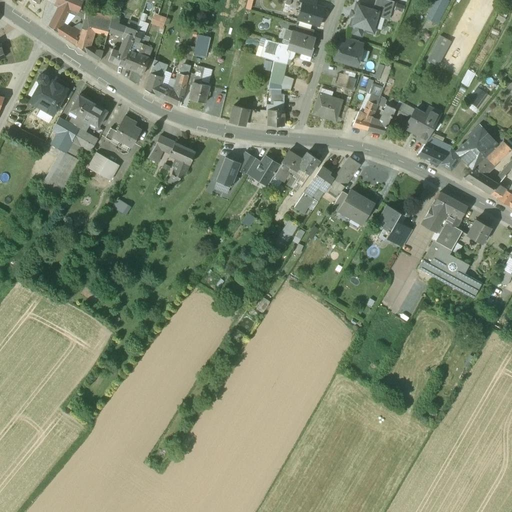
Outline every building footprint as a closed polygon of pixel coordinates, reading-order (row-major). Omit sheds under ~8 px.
[(57,0),(55,5),(59,6),(68,10),(69,7),(78,11),(82,0),(57,0)] [(394,2),(388,0),(375,0),(373,8),(380,10),(378,17),(388,20),(394,2)] [(434,0),(426,18),(439,24),(449,0),(434,0)] [(315,6),(303,2),(302,3),(298,19),(318,25),(323,8),(315,6)] [(373,8),(356,3),(349,26),(354,27),(352,33),(361,36),(362,30),(373,33),(378,17),(380,10),(373,8)] [(427,7),(418,4),(416,9),(424,13),(427,7)] [(68,10),(59,6),(48,27),(60,35),(66,26),(61,24),(68,10)] [(84,22),(81,31),(93,31),(94,27),(108,31),(112,18),(85,10),(84,22)] [(154,13),(150,23),(163,27),(166,17),(154,13)] [(108,31),(115,34),(119,25),(116,24),(118,20),(112,18),(108,31)] [(136,31),(119,25),(115,34),(124,37),(132,40),(136,31)] [(313,30),(297,25),(295,32),(311,37),(313,30)] [(74,28),(71,30),(67,39),(75,44),(80,31),(74,28)] [(76,47),(86,53),(93,31),(81,31),(76,47)] [(295,32),(292,31),(287,49),(295,52),(310,56),(312,48),(311,48),(314,38),(311,37),(295,32)] [(209,37),(198,34),(193,54),(205,56),(209,37)] [(426,60),(439,67),(452,41),(439,34),(426,60)] [(363,43),(346,38),(344,44),(358,48),(358,49),(361,50),(363,43)] [(277,43),(268,40),(262,58),(274,61),(277,43)] [(122,41),(117,55),(113,53),(110,61),(123,66),(129,50),(131,45),(122,41)] [(143,44),(138,42),(134,52),(139,54),(143,44)] [(287,45),(277,43),(274,61),(271,72),(283,75),(284,75),(286,64),(289,65),(290,64),(291,61),(290,60),(287,59),(289,51),(286,51),(286,49),(287,45)] [(344,44),(339,43),(334,59),(354,65),(357,64),(358,59),(357,57),(356,57),(358,49),(358,48),(344,44)] [(98,49),(95,50),(92,57),(99,61),(102,54),(104,45),(100,44),(98,49)] [(95,50),(88,46),(86,53),(92,57),(95,50)] [(287,49),(286,49),(286,51),(289,51),(287,59),(290,60),(294,57),(295,52),(287,49)] [(134,52),(129,50),(123,66),(133,70),(139,54),(134,52)] [(139,54),(133,70),(142,74),(149,58),(139,54)] [(167,65),(154,60),(150,73),(162,78),(167,65)] [(196,71),(193,83),(199,85),(204,68),(197,66),(196,71)] [(390,68),(384,66),(379,81),(385,83),(390,68)] [(196,71),(190,69),(189,73),(188,76),(186,84),(192,85),(193,83),(196,71)] [(355,72),(345,69),(343,74),(354,77),(355,72)] [(467,70),(461,83),(468,86),(475,73),(467,70)] [(283,75),(271,72),(269,81),(280,84),(283,75)] [(162,78),(150,73),(148,80),(159,85),(162,78)] [(53,85),(47,81),(47,80),(46,76),(43,74),(39,75),(37,79),(38,82),(39,83),(29,101),(41,108),(43,105),(55,112),(67,90),(55,82),(53,85)] [(180,74),(174,93),(180,96),(183,97),(186,84),(188,76),(180,74)] [(159,85),(148,80),(145,90),(155,95),(159,85)] [(369,80),(365,92),(369,93),(373,81),(369,80)] [(199,85),(193,83),(192,85),(189,99),(205,103),(209,87),(199,85)] [(174,93),(159,85),(155,95),(177,105),(180,96),(174,93)] [(333,92),(321,88),(319,94),(331,98),(333,92)] [(468,101),(478,110),(490,97),(480,88),(468,101)] [(331,98),(319,94),(313,114),(335,120),(341,101),(331,98)] [(379,98),(371,94),(362,113),(358,112),(352,126),(366,130),(370,121),(377,105),(379,98)] [(92,103),(78,95),(70,111),(77,115),(84,119),(92,103)] [(395,104),(386,100),(383,109),(384,109),(382,113),(389,117),(395,104)] [(281,102),(271,102),(270,104),(266,104),(266,113),(268,113),(268,114),(268,125),(284,125),(284,111),(281,111),(281,102)] [(107,111),(92,103),(84,119),(90,122),(98,127),(107,111)] [(249,109),(233,106),(229,121),(245,125),(246,122),(249,109)] [(425,115),(414,109),(404,128),(418,135),(417,138),(425,143),(441,114),(429,108),(425,115)] [(261,112),(249,109),(246,122),(260,124),(261,112)] [(389,117),(382,113),(377,123),(370,121),(366,130),(382,133),(389,117)] [(136,122),(124,116),(116,130),(113,136),(114,136),(131,146),(140,130),(134,126),(136,122)] [(59,117),(52,129),(57,132),(57,133),(63,124),(64,120),(59,117)] [(30,123),(22,119),(18,125),(27,130),(30,123)] [(90,122),(84,119),(76,131),(83,135),(85,132),(90,122)] [(76,131),(63,124),(57,133),(57,132),(50,144),(56,148),(61,151),(64,153),(65,152),(76,131)] [(471,138),(456,152),(461,157),(472,169),(485,157),(498,146),(479,126),(468,135),(471,138)] [(111,127),(105,137),(111,140),(114,136),(113,136),(116,130),(111,127)] [(83,135),(76,131),(65,152),(73,157),(80,145),(85,148),(92,136),(85,132),(83,135)] [(97,139),(92,136),(85,148),(91,151),(97,139)] [(167,140),(159,136),(155,146),(163,150),(167,140)] [(194,152),(167,140),(163,150),(178,157),(177,159),(188,164),(189,165),(194,152)] [(498,146),(485,157),(493,165),(511,148),(503,141),(498,146)] [(155,146),(147,158),(151,160),(152,159),(157,162),(163,150),(155,146)] [(444,156),(423,147),(417,155),(438,165),(444,156)] [(455,152),(450,151),(449,150),(444,156),(438,165),(450,171),(461,157),(456,152),(455,152)] [(73,157),(65,152),(64,153),(61,151),(41,185),(59,195),(79,160),(73,157)] [(280,166),(274,175),(282,180),(293,165),(292,164),(297,157),(288,151),(280,166)] [(255,158),(245,152),(238,162),(240,163),(237,170),(246,174),(255,158)] [(307,152),(297,167),(298,168),(309,175),(319,160),(307,152)] [(118,165),(97,153),(88,168),(109,180),(118,165)] [(280,166),(265,156),(261,162),(252,176),(253,176),(267,185),(274,175),(280,166)] [(238,162),(225,157),(216,181),(231,187),(237,170),(240,163),(238,162)] [(472,169),(463,177),(473,183),(482,175),(493,165),(485,157),(472,169)] [(255,158),(246,174),(252,178),(253,176),(252,176),(261,162),(255,158)] [(350,158),(335,180),(344,186),(359,164),(350,158)] [(188,164),(177,159),(174,165),(175,166),(174,170),(171,175),(179,178),(184,171),(184,170),(185,171),(188,164)] [(511,159),(499,175),(503,178),(505,175),(511,168),(511,167),(511,159)] [(309,175),(298,168),(292,177),(295,179),(294,181),(301,186),(309,175)] [(320,170),(311,182),(322,190),(331,178),(325,174),(326,173),(322,170),(322,171),(320,170)] [(171,175),(167,182),(174,186),(179,178),(171,175)] [(480,188),(488,179),(482,175),(473,183),(480,188)] [(292,177),(287,185),(291,188),(294,181),(295,179),(292,177)] [(488,179),(480,188),(490,194),(497,184),(488,179)] [(344,186),(335,180),(331,186),(340,191),(344,186)] [(301,186),(294,181),(291,188),(297,192),(301,186)] [(322,190),(311,182),(307,188),(310,190),(307,195),(316,200),(323,190),(322,190)] [(508,192),(497,184),(490,194),(502,202),(508,192)] [(511,185),(508,192),(502,202),(509,207),(511,202),(511,185)] [(340,191),(331,186),(328,189),(337,195),(340,191)] [(347,195),(338,210),(338,211),(340,209),(351,215),(349,217),(350,217),(362,197),(350,190),(347,195)] [(342,191),(332,207),(338,210),(347,195),(342,191)] [(467,207),(439,192),(433,204),(439,208),(460,219),(467,207)] [(373,204),(362,197),(350,217),(351,215),(362,222),(361,224),(362,224),(373,204)] [(123,215),(129,206),(121,200),(115,209),(123,215)] [(432,204),(422,223),(436,232),(440,224),(439,223),(433,220),(436,214),(439,208),(433,204),(432,204)] [(400,213),(387,206),(379,219),(382,220),(379,226),(383,228),(386,230),(385,232),(387,233),(385,237),(394,243),(405,225),(395,220),(400,213)] [(460,219),(439,208),(436,214),(442,217),(447,220),(446,222),(455,228),(460,219)] [(442,217),(436,214),(433,220),(439,223),(442,217)] [(296,219),(290,215),(287,219),(293,223),(296,219)] [(447,220),(442,217),(439,223),(440,224),(436,232),(439,234),(446,222),(447,220)] [(490,228),(475,220),(467,235),(482,243),(490,228)] [(455,228),(446,222),(439,234),(435,241),(451,250),(461,231),(455,228)] [(405,225),(394,243),(401,246),(411,229),(405,225)] [(303,233),(294,227),(285,242),(294,248),(303,233)] [(451,250),(435,241),(432,242),(418,268),(435,278),(448,254),(451,250)] [(468,265),(448,254),(435,278),(473,298),(481,283),(464,274),(468,265)]
